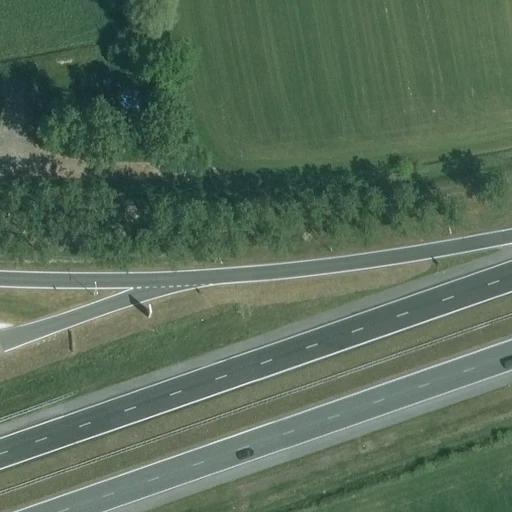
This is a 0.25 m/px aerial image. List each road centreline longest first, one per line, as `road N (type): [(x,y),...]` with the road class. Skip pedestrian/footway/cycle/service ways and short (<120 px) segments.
road 1 (motorway): [(511,277),(0,455)]
road 2 (motorway): [(61,511),(511,354)]
road 3 (motorway): [(511,238),(159,282)]
road 4 (unclassified): [(0,168),(158,166)]
